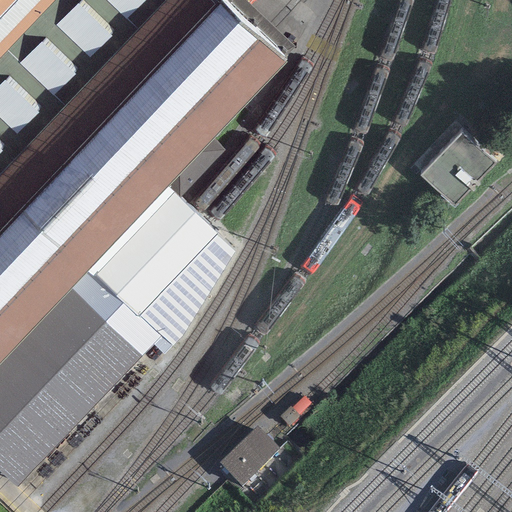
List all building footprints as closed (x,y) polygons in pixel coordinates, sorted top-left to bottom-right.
[(0,179),(170,0),(58,0),(0,63),(0,179)] [(0,0),(0,63),(58,0),(0,0)] [(226,0),(170,0),(0,179),(0,368),(89,275),(171,188),(291,62),(263,36),(239,12),(226,0)] [(497,161),(461,126),(416,173),(452,207),(497,161)] [(194,210),(171,188),(89,275),(136,320),(219,234),(208,223),(194,210)] [(89,275),(0,368),(0,472),(17,489),(158,341),(136,320),(89,275)] [(280,456),(258,434),(220,471),(242,494),(280,456)]
